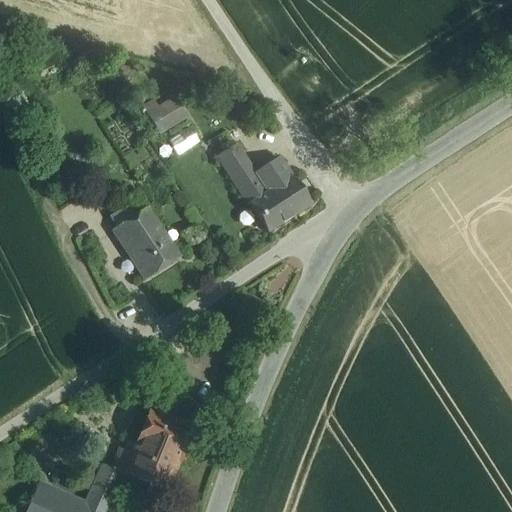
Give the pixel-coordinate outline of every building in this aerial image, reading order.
[(158,135),(186,119),(173,98),(146,114),(158,135)] [(177,155),(199,142),(190,127),(168,140),(177,155)] [(254,177),(248,166),(229,178),(248,207),(288,181),(276,163),(254,177)] [(288,181),(248,207),(267,236),(282,226),(291,221),(291,220),(309,208),(290,180),(288,181)] [(146,213),(130,188),(120,194),(136,219),(146,213)] [(177,260),(146,213),(136,219),(114,234),(145,281),(177,260)] [(271,314),(252,302),(244,314),(262,327),(271,314)] [(149,413),(134,450),(127,447),(124,456),(119,454),(111,473),(111,474),(122,479),(164,495),(176,468),(192,430),(149,413)] [(100,468),(83,505),(94,510),(111,474),(111,473),(100,468)] [(111,474),(94,510),(83,505),(38,485),(25,511),(107,511),(122,479),(111,474)]
